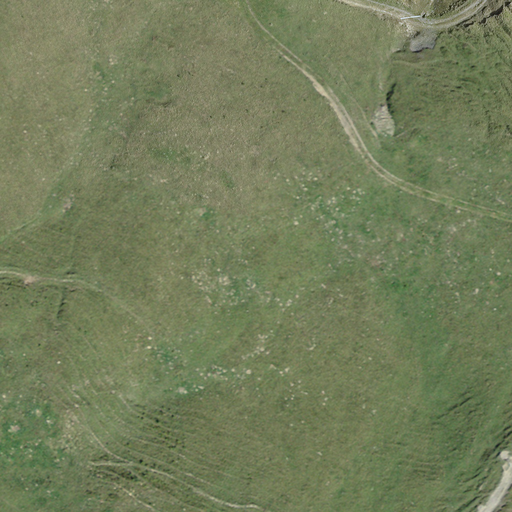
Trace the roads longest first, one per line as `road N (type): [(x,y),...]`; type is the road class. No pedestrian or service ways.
road 1 (track): [(511,215),(415,188),(377,167),(321,78),(245,0)]
road 2 (track): [(359,0),(431,22),(449,21),(480,0)]
